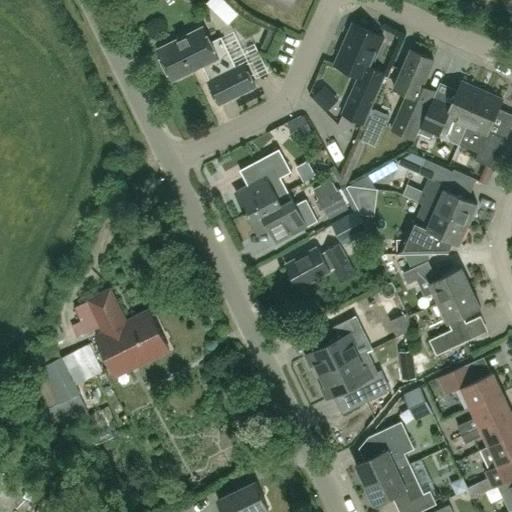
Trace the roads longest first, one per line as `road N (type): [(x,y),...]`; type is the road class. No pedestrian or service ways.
road 1 (tertiary): [(339,511),(168,161)]
road 2 (unclassified): [(330,0),(283,104),(168,161)]
road 3 (tertiary): [(168,161),(86,0)]
road 4 (unclassified): [(511,60),(374,0)]
